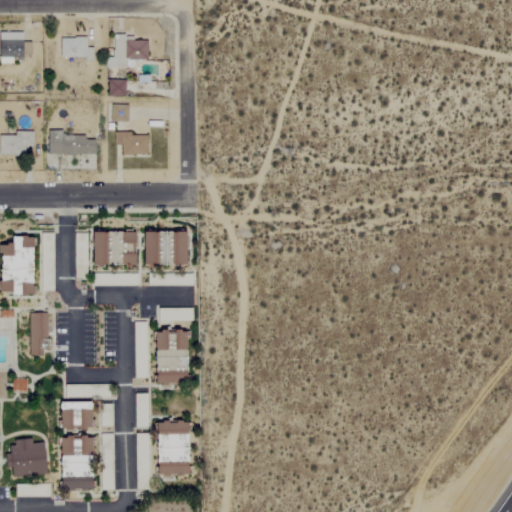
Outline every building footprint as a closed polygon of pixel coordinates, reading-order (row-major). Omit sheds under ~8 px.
[(19,42),(20,33),(0,31),(0,63),(9,64),(9,56),(29,56),(29,42),(19,42)] [(103,67),(131,67),(132,60),(144,60),(145,41),(130,40),(130,35),(110,35),(110,57),(103,57),(103,67)] [(57,38),(57,58),(91,58),(91,47),(83,47),(83,38),(57,38)] [(123,97),(123,80),(104,80),(104,96),(123,97)] [(125,105),(108,105),(107,122),(125,122),(125,105)] [(30,146),(30,132),(11,132),(11,135),(0,135),(0,154),(22,154),(22,146),(30,146)] [(92,156),(93,140),(82,139),(82,133),(44,132),(43,154),(92,156)] [(127,136),(127,132),(111,132),(111,145),(118,145),(119,156),(144,155),(144,135),(127,136)] [(180,231),(137,233),(138,266),(181,264),(180,231)] [(88,266),(133,265),(133,232),(87,232),(88,266)] [(86,234),(72,233),(71,278),(85,278),(86,234)] [(133,275),(102,274),(102,285),(133,285),(133,275)] [(155,321),(190,320),(190,308),(155,309),(155,321)] [(25,355),(38,356),(38,349),(45,349),(45,339),(38,339),(38,313),(26,313),(25,355)] [(144,322),(130,322),(131,378),(145,378),(144,322)] [(168,350),(160,350),(160,331),(150,331),(150,367),(181,367),(181,330),(168,330),(168,350)] [(24,380),(8,380),(8,392),(24,392),(24,380)] [(131,394),(132,428),(145,428),(144,394),(131,394)] [(53,410),(53,490),(85,490),(85,437),(68,437),(68,430),(85,430),(85,410),(53,410)] [(182,422),(149,422),(150,477),(183,476),(182,422)] [(5,477),(43,475),(41,443),(29,443),(28,439),(13,440),(13,445),(3,446),(5,477)]
